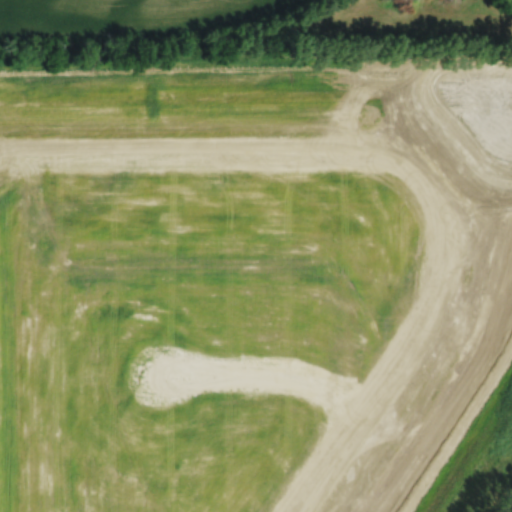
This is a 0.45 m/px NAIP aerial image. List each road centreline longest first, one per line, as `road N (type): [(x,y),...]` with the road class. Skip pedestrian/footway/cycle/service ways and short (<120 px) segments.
road 1 (residential): [(0,151),(357,151),(405,163),(423,178)]
road 2 (residential): [(423,178),(442,214),(445,241),(433,296),(288,511)]
road 3 (residential): [(359,407),(299,373),(163,372)]
